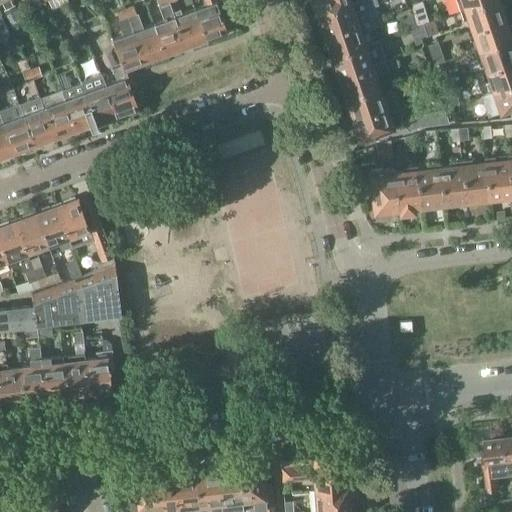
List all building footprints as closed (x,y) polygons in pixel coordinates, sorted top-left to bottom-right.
[(43,4),(41,0),(26,0),(32,10),(43,4)] [(43,0),(48,10),(68,1),(67,0),(43,0)] [(165,20),(153,24),(164,54),(165,54),(168,56),(173,54),(174,51),(188,46),(185,38),(181,40),(177,30),(179,29),(173,13),(169,2),(168,0),(159,0),(161,5),(160,6),(165,20)] [(206,0),(208,4),(194,9),(205,40),(207,39),(210,41),(215,38),(216,35),(227,31),(216,1),(215,0),(206,0)] [(315,15),(317,14),(359,0),(310,0),(315,15)] [(377,4),(375,0),(359,0),(317,14),(320,22),(317,25),(320,32),(323,33),(324,34),(378,15),(374,5),(377,4)] [(457,0),(460,10),(465,9),(465,10),(493,0),(457,0)] [(498,0),(493,0),(465,10),(465,9),(460,10),(464,21),(468,19),(472,30),(505,19),(504,17),(507,14),(504,7),(500,5),(498,0)] [(417,26),(425,23),(428,22),(422,2),(413,4),(412,11),(417,26)] [(21,17),(14,4),(3,10),(9,23),(21,17)] [(163,55),(164,54),(153,24),(143,28),(138,15),(137,15),(133,6),(124,10),(128,21),(127,22),(136,45),(135,46),(138,56),(142,54),(145,62),(154,58),(157,60),(162,58),(163,55)] [(203,40),(205,40),(194,9),(181,14),(180,10),(173,13),(179,29),(177,30),(181,40),(185,38),(188,46),(194,43),(197,45),(202,43),(203,40)] [(145,62),(142,54),(138,56),(135,46),(136,45),(127,22),(128,21),(124,10),(117,12),(120,21),(119,22),(124,36),(113,40),(122,65),(123,69),(127,69),(145,62)] [(330,53),(331,56),(371,42),(367,30),(385,23),(387,15),(386,13),(378,15),(324,34),(327,42),(324,46),(327,53),(330,53)] [(476,40),(479,51),(511,39),(511,37),(511,36),(511,30),(511,28),(508,26),(505,19),(472,30),(468,32),(471,42),(476,40)] [(429,35),(425,23),(417,26),(417,27),(420,37),(421,37),(429,35)] [(417,27),(410,29),(416,45),(423,43),(421,37),(420,37),(417,27)] [(483,61),(486,72),(511,63),(511,39),(479,51),(475,53),(478,63),(483,61)] [(378,40),(371,42),(331,56),(334,64),(332,67),(334,73),(337,75),(337,76),(384,59),(378,40)] [(437,41),(427,45),(433,64),(444,61),(437,41)] [(344,95),(345,98),(379,87),(375,74),(387,70),(387,69),(398,65),(395,56),(384,60),(384,59),(337,76),(341,85),(339,88),(341,94),(344,95)] [(440,85),(449,82),(442,62),(433,65),(440,85)] [(490,82),(493,92),(511,86),(511,63),(486,72),(482,73),(486,84),(490,82)] [(131,88),(136,86),(132,74),(129,76),(127,69),(123,69),(122,65),(112,69),(115,77),(105,81),(118,119),(139,111),(131,88)] [(32,79),(29,70),(22,72),(25,81),(32,79)] [(432,78),(418,83),(422,94),(436,90),(432,78)] [(81,82),(90,107),(88,107),(91,116),(93,115),(97,127),(118,119),(105,81),(94,85),(91,79),(81,82)] [(440,85),(448,106),(459,102),(452,81),(440,85)] [(91,116),(88,107),(90,107),(81,82),(60,90),(75,129),(76,129),(78,131),(84,129),(85,126),(89,124),(91,129),(97,127),(93,115),(91,116)] [(379,87),(345,98),(348,105),(345,108),(348,115),(352,117),(352,118),(391,105),(399,103),(395,91),(392,89),(386,91),(384,85),(379,87)] [(496,102),(500,113),(511,108),(511,86),(493,92),(489,94),(492,103),(496,102)] [(60,90),(39,97),(48,122),(50,121),(53,129),(52,130),(54,137),(65,133),(67,135),(72,133),(73,130),(75,129),(60,90)] [(39,96),(19,103),(34,145),(35,144),(38,146),(43,144),(44,141),(54,137),(52,130),(53,129),(50,121),(48,122),(39,97),(39,96)] [(0,109),(0,116),(8,137),(5,138),(8,146),(12,144),(15,152),(23,149),(26,150),(32,148),(32,146),(34,145),(19,103),(19,102),(0,109)] [(394,114),(391,105),(352,118),(355,126),(353,130),(355,136),(359,137),(360,140),(393,129),(389,116),(394,114)] [(448,123),(443,108),(424,114),(423,112),(410,115),(411,118),(399,121),(408,131),(419,127),(448,123)] [(478,112),(467,113),(468,121),(478,120),(478,112)] [(0,159),(2,159),(3,156),(15,152),(12,144),(8,146),(5,138),(8,137),(0,116),(0,159)] [(511,123),(503,124),(505,137),(511,136),(511,123)] [(490,126),(481,127),(482,139),(491,138),(490,126)] [(458,140),(468,139),(467,127),(457,128),(458,140)] [(457,128),(448,129),(449,141),(458,140),(457,128)] [(434,129),(425,130),(427,144),(436,143),(434,129)] [(413,144),(411,135),(400,138),(402,147),(413,144)] [(392,159),(390,141),(376,146),(377,157),(380,157),(380,161),(392,159)] [(484,162),(488,198),(497,197),(500,200),(507,199),(509,195),(511,195),(506,154),(483,157),(484,162)] [(487,198),(488,198),(484,162),(472,164),(472,158),(461,159),(466,200),(475,199),(477,203),(485,202),(487,198)] [(452,166),(438,168),(442,203),(446,203),(448,206),(456,206),(458,201),(466,200),(461,159),(451,160),(452,166)] [(442,203),(438,168),(438,162),(427,163),(428,169),(416,170),(420,206),(423,206),(426,209),(433,208),(435,204),(442,203)] [(407,171),(393,173),(397,209),(400,209),(400,213),(413,211),(412,207),(420,206),(416,170),(415,165),(407,166),(407,171)] [(369,169),(370,174),(374,211),(377,211),(380,214),(387,213),(390,210),(397,209),(393,173),(393,167),(369,169)] [(64,203),(57,205),(70,244),(71,248),(93,241),(101,262),(113,258),(91,199),(80,203),(78,198),(75,199),(75,197),(63,201),(64,203)] [(39,212),(36,213),(48,245),(60,241),(62,247),(70,244),(57,205),(49,209),(48,206),(38,210),(39,212)] [(23,219),(16,221),(30,259),(38,256),(36,250),(48,245),(36,213),(34,214),(33,212),(22,216),(23,219)] [(30,259),(16,221),(9,224),(7,221),(0,224),(0,241),(7,260),(18,256),(30,289),(39,286),(33,268),(30,259)] [(114,263),(74,277),(79,319),(120,314),(114,263)] [(41,265),(33,268),(39,286),(48,283),(41,265)] [(71,278),(80,275),(77,266),(67,270),(71,278)] [(32,304),(34,324),(79,319),(74,277),(31,293),(32,304)] [(0,307),(0,328),(34,324),(32,304),(0,307)] [(37,329),(38,337),(52,336),(51,327),(37,329)] [(38,337),(37,329),(23,330),(23,339),(38,337)] [(61,356),(62,359),(67,396),(69,395),(69,398),(80,396),(80,394),(89,393),(83,354),(81,330),(73,331),(74,335),(76,354),(61,356)] [(108,391),(111,390),(110,379),(115,379),(110,343),(106,339),(101,340),(102,351),(95,352),(96,358),(86,359),(85,359),(83,342),(81,330),(83,354),(89,393),(93,393),(93,397),(108,396),(108,391)] [(30,364),(20,365),(24,401),(26,401),(26,403),(38,401),(37,399),(45,398),(40,358),(39,347),(28,349),(30,359),(30,364)] [(49,357),(40,358),(45,398),(53,397),(53,400),(64,398),(63,396),(67,396),(62,359),(49,361),(49,357)] [(0,363),(0,399),(1,404),(10,402),(10,405),(21,403),(21,401),(24,401),(20,365),(6,366),(6,363),(0,363)] [(507,472),(503,437),(503,435),(491,436),(491,439),(485,439),(486,444),(486,451),(482,451),(487,490),(500,488),(498,474),(507,472)] [(511,436),(503,437),(507,472),(511,471),(511,436)] [(313,489),(345,487),(342,456),(282,461),(283,480),(312,477),(313,489)] [(238,466),(243,502),(253,501),(254,510),(274,507),(271,484),(263,484),(261,468),(262,468),(262,466),(251,467),(248,464),(238,466)] [(217,471),(221,507),(230,506),(230,503),(243,502),(238,466),(229,467),(227,470),(217,471)] [(221,511),(221,507),(217,471),(207,472),(205,469),(195,470),(199,507),(199,511),(210,509),(210,511),(221,511)] [(185,472),(183,475),(173,476),(177,511),(187,511),(187,509),(199,507),(195,470),(185,472)] [(177,511),(173,476),(163,477),(161,474),(150,475),(154,511),(158,511),(167,511),(166,511),(177,511)] [(140,476),(138,480),(128,481),(128,483),(130,483),(132,511),(154,511),(150,475),(140,476)] [(347,486),(345,487),(313,489),(315,511),(349,509),(347,486)] [(13,492),(15,511),(37,511),(36,492),(27,493),(27,490),(13,492)] [(57,504),(55,490),(36,492),(37,511),(65,511),(65,508),(60,509),(59,503),(57,504)] [(0,496),(0,511),(15,511),(13,492),(0,493),(1,496),(0,496)] [(501,511),(511,509),(510,497),(499,498),(501,511)] [(283,501),(283,511),(292,511),(292,500),(283,501)]
